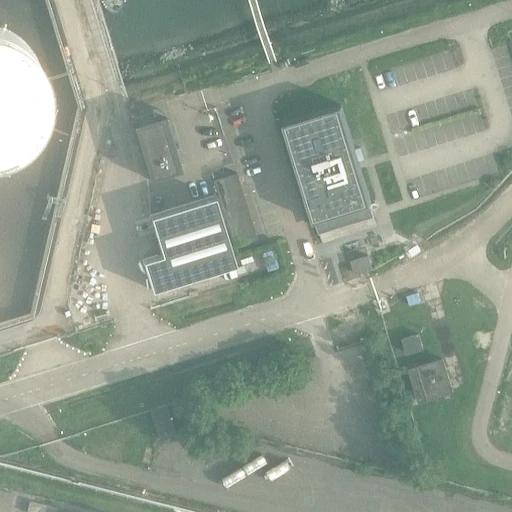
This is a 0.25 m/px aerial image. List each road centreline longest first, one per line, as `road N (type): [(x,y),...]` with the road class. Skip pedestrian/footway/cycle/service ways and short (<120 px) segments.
road 1 (unclassified): [(318,305),(252,91),(511,12)]
road 2 (unclassified): [(0,403),(318,305)]
